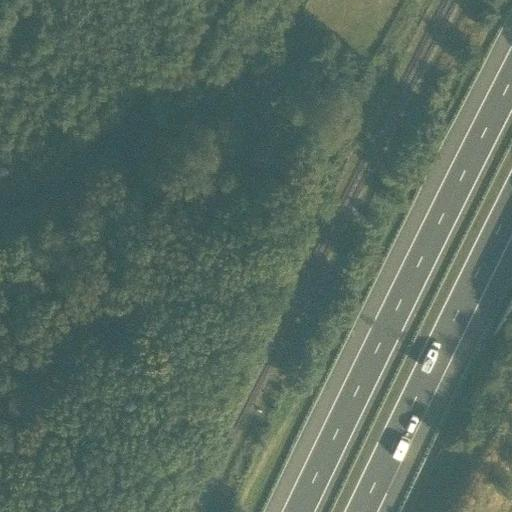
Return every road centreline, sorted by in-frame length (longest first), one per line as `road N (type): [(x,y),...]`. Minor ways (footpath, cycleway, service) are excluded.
road 1 (motorway): [(511,85),(299,511)]
road 2 (track): [(0,283),(348,96)]
road 3 (motorway): [(360,511),(511,208)]
